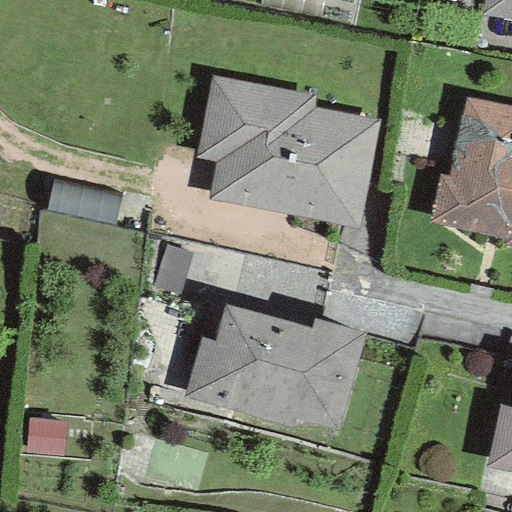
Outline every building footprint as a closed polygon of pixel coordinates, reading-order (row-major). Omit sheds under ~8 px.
[(511,0),(496,0),(495,20),(511,21),(511,0)] [(380,96),(211,76),(196,200),(365,220),(380,96)] [(511,149),(451,136),(432,224),(511,241),(511,149)] [(369,340),(217,293),(187,387),(339,434),(369,340)] [(511,370),(505,369),(489,468),(511,471),(511,370)]
